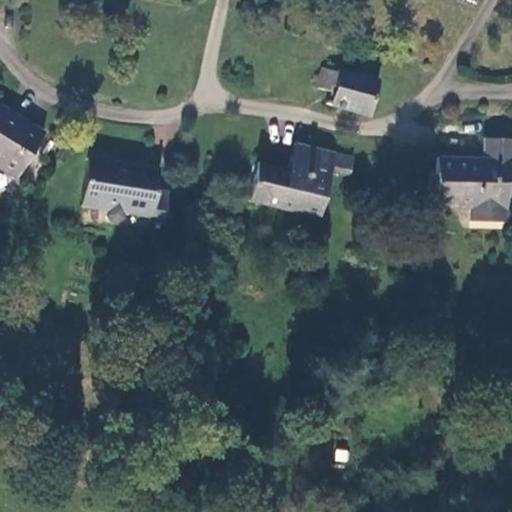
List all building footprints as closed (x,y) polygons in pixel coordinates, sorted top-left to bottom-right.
[(370,113),(379,82),(325,69),(319,90),(338,94),(334,104),(370,113)] [(15,118),(0,108),(0,170),(17,181),(46,133),(17,116),(15,118)] [(437,190),(437,203),(471,204),(471,210),(506,211),(508,211),(509,192),(511,192),(511,178),(509,179),(509,167),(510,142),(494,141),(494,161),(485,161),(438,160),(437,177),(437,190)] [(486,141),(485,161),(494,161),(494,141),(486,141)] [(356,160),(299,147),(292,171),(262,164),(252,204),(322,219),(333,173),(351,178),(356,160)] [(146,215),(145,221),(167,224),(171,195),(158,192),(161,173),(137,169),(137,172),(118,169),(118,166),(91,162),(84,206),(111,209),(127,212),(146,215)] [(437,190),(437,177),(429,177),(429,190),(437,190)] [(127,212),(111,209),(110,216),(114,221),(120,222),(126,218),(127,212)] [(506,211),(471,210),(471,224),(506,225),(506,211)]
